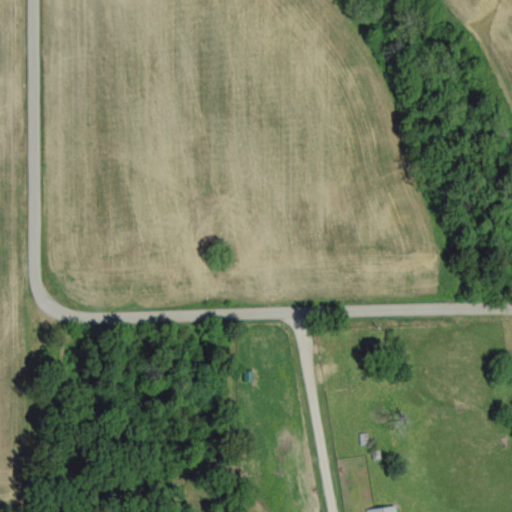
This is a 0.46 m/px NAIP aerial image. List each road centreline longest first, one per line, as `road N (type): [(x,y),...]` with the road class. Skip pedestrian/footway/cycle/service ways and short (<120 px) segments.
road 1 (residential): [(295,304),(95,308),(61,301),(37,281),(28,0)]
road 2 (residential): [(511,299),(295,304)]
